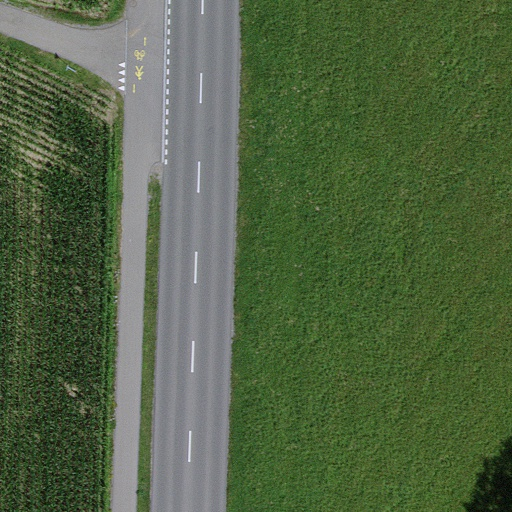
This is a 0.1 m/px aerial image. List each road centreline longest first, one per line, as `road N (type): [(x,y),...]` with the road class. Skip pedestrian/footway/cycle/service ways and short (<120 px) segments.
road 1 (secondary): [(203,0),(192,511)]
road 2 (track): [(205,85),(0,18)]
